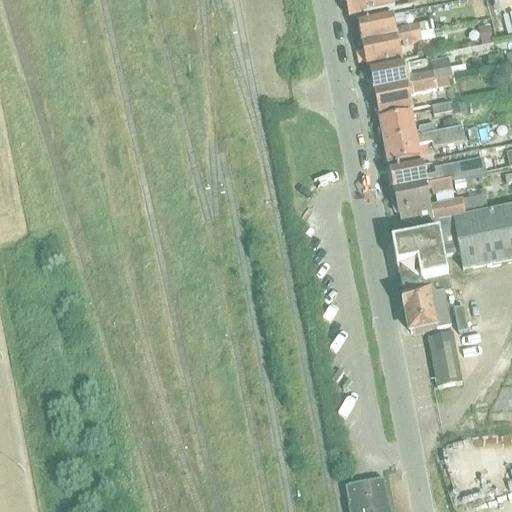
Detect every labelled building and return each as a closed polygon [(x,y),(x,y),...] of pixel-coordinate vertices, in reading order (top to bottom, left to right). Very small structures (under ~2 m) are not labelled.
[(344,0),(348,21),(393,12),(390,0),(344,0)] [(485,1),(472,4),(476,26),(490,23),(485,1)] [(358,25),(362,47),(420,36),(435,33),(433,24),(395,31),(393,18),(358,25)] [(420,36),(362,47),(367,70),(402,63),(399,49),(421,44),(420,36)] [(373,86),(374,95),(449,80),(452,80),(451,71),(416,78),(417,81),(411,82),(408,66),(370,73),(371,76),(368,77),(370,87),(373,86)] [(449,80),(374,95),(376,104),(374,106),(376,116),(379,117),(379,119),(412,112),(408,93),(412,93),(412,96),(450,89),(449,80)] [(431,111),(433,119),(449,116),(447,108),(431,111)] [(382,136),(384,145),(435,135),(434,127),(419,130),(419,133),(415,133),(412,118),(380,124),(381,126),(378,127),(380,137),(382,136)] [(435,135),(384,145),(385,154),(383,154),(386,167),(388,166),(388,167),(420,161),(417,148),(431,146),(432,151),(464,145),(461,130),(435,135)] [(391,185),(393,195),(448,184),(470,180),(467,167),(434,174),(430,178),(431,182),(426,183),(422,166),(389,173),(390,176),(387,177),(388,185),(391,185)] [(400,217),(403,232),(488,216),(485,200),(431,211),(428,195),(432,194),(433,196),(450,193),(448,184),(393,195),(395,205),(393,207),(394,215),(397,214),(398,218),(400,217)] [(391,244),(397,276),(424,290),(429,293),(437,334),(451,331),(444,295),(451,294),(448,279),(444,260),(459,257),(462,273),(511,262),(511,210),(488,216),(403,232),(405,242),(391,244)] [(424,290),(397,276),(410,339),(437,334),(429,293),(424,290)] [(429,342),(438,391),(462,387),(452,337),(429,342)] [(390,511),(385,483),(345,490),(349,511),(390,511)]
